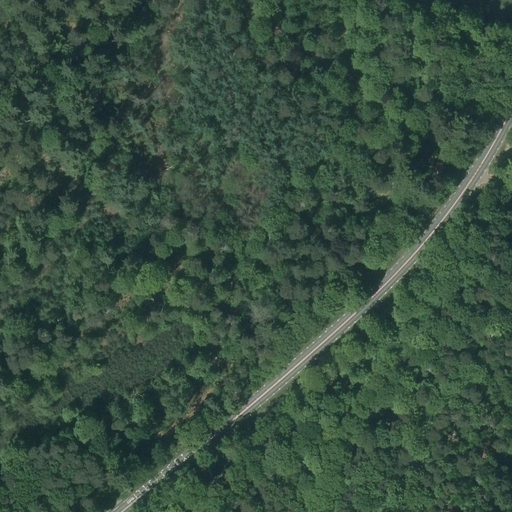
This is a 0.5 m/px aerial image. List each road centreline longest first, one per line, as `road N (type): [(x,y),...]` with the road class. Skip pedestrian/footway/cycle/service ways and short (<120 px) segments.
road 1 (primary): [(122,511),(338,329),(414,253),(511,106)]
road 2 (unknown): [(156,511),(390,296),(491,183)]
road 3 (track): [(251,0),(475,172)]
